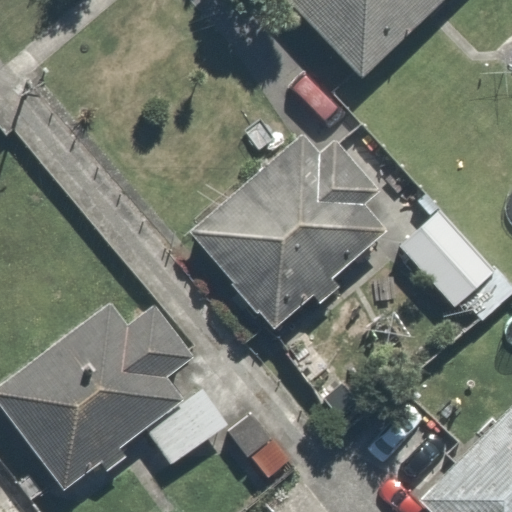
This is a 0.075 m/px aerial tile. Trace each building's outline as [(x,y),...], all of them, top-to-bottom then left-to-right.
[(283,0),(346,68),(420,0),(283,0)] [(335,273),(330,267),(345,253),(350,259),(406,207),(314,107),(183,229),(274,328),(282,322),(275,314),(304,287),(311,295),(335,273)] [(437,203),(395,242),(460,313),(502,274),(437,203)] [(218,418),(195,387),(174,403),(168,395),(171,393),(153,369),(184,345),(150,302),(119,326),(98,299),(0,376),(0,419),(52,486),(138,419),(167,458),(218,418)] [(511,511),(511,402),(414,496),(423,505),(415,511),(511,511)]
